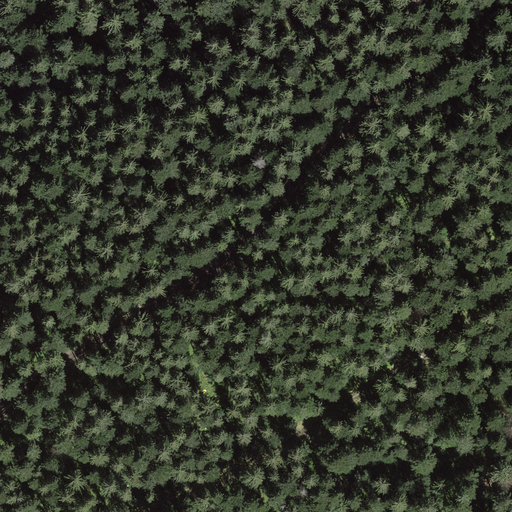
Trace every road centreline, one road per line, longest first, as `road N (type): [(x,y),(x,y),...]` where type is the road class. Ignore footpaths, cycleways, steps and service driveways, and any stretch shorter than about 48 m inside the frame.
road 1 (track): [(0,401),(139,322),(251,234),(345,127),(412,72),(511,41)]
road 2 (track): [(511,300),(313,423),(148,511)]
